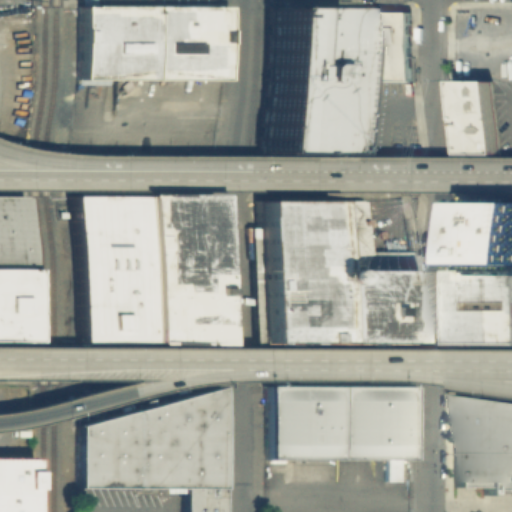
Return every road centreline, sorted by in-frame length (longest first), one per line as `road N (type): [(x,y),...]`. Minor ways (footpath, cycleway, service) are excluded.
road 1 (residential): [(0,370),(511,377)]
road 2 (residential): [(511,180),(0,178)]
road 3 (residential): [(241,0),(241,511)]
road 4 (trunk): [(511,175),(69,174)]
road 5 (residential): [(431,80),(430,375)]
road 6 (motorway): [(0,420),(258,364)]
road 7 (primary): [(0,359),(258,364)]
road 8 (trunk): [(258,364),(437,365)]
road 9 (residential): [(430,375),(429,511)]
